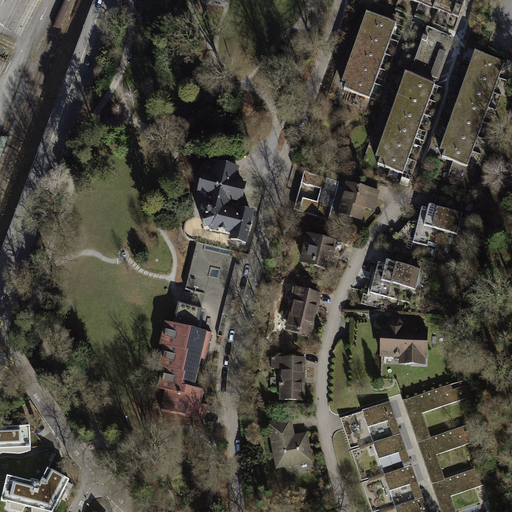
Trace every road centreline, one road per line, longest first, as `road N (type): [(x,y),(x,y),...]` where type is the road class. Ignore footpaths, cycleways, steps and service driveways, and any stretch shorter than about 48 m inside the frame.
road 1 (residential): [(241,511),(234,374),(244,317),(294,133),(343,0)]
road 2 (residential): [(348,511),(326,431),(325,356),(356,266),(413,192)]
road 3 (unclassified): [(1,300),(113,0)]
road 4 (residential): [(0,362),(29,385),(96,477)]
